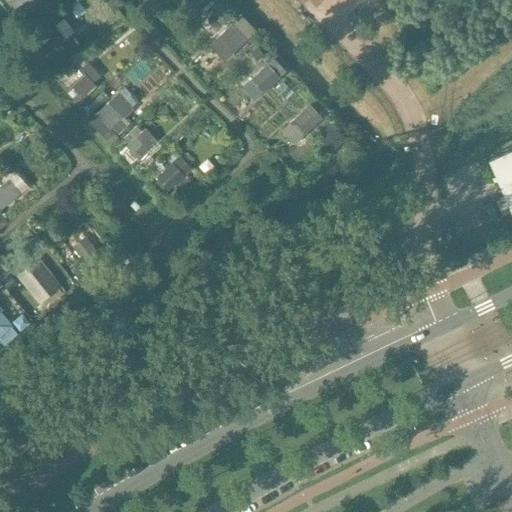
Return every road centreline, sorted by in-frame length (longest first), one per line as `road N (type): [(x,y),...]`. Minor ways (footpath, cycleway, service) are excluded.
road 1 (secondary): [(437,327),(154,469),(91,511)]
road 2 (secondary): [(220,511),(462,384)]
